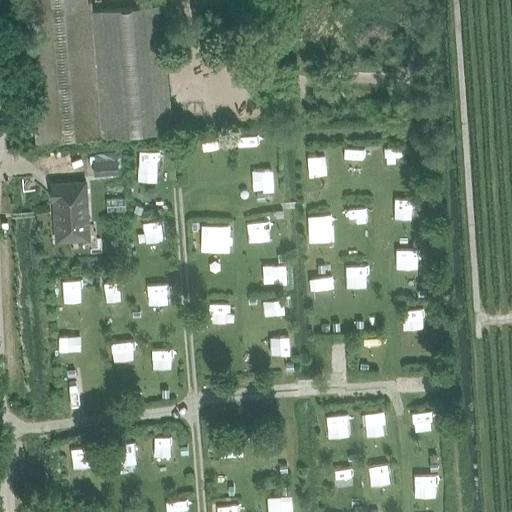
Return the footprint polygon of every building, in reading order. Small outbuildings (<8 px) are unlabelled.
[(88,0),(87,0),(25,0),(27,12),(26,12),(32,132),(34,131),(35,142),(102,136),(171,132),(161,3),(92,10),(91,0),(88,0)] [(326,0),(326,8),(328,8),(328,19),(342,18),(341,0),(326,0)] [(387,137),(386,156),(405,157),(406,138),(387,137)] [(341,157),(357,158),(358,139),(342,138),(341,157)] [(145,147),(146,157),(164,156),(164,146),(145,147)] [(97,159),(98,175),(108,175),(108,159),(97,159)] [(164,173),(165,161),(152,160),(151,172),(164,173)] [(256,161),(255,177),(278,178),(278,163),(256,161)] [(88,238),(85,182),(59,184),(60,198),(54,199),(57,240),(88,238)] [(369,194),(354,196),(355,217),(370,215),(369,194)] [(415,194),(397,194),(397,216),(415,216),(415,194)] [(314,228),(332,228),(331,203),(313,204),(314,228)] [(284,209),(264,209),(265,228),(285,227),(284,209)] [(213,217),(213,228),(231,227),(231,217),(213,217)] [(400,235),(401,255),(419,255),(419,235),(400,235)] [(289,252),(265,253),(266,273),(290,272),(289,252)] [(349,255),(350,274),(369,274),(369,254),(349,255)] [(106,278),(123,278),(123,266),(106,266),(106,278)] [(63,276),(63,295),(83,295),(83,275),(63,276)] [(155,277),(155,298),(171,297),(170,277),(155,277)] [(289,304),(288,286),(269,287),(270,304),(289,304)] [(211,291),(211,311),(232,311),(232,291),(211,291)] [(407,301),(408,321),(428,320),(427,300),(407,301)] [(293,324),(274,323),(273,342),(292,343),(293,324)] [(159,336),(159,357),(178,357),(178,336),(159,336)] [(118,360),(132,360),(132,345),(118,345),(118,360)] [(414,401),(414,419),(433,419),(433,401),(414,401)] [(383,402),(368,403),(369,422),(384,422),(383,402)] [(335,407),(336,425),(352,424),(351,406),(335,407)] [(237,429),(216,429),(216,449),(237,448),(237,429)] [(160,432),(161,455),(179,454),(178,432),(160,432)] [(83,461),(98,458),(95,439),(80,442),(83,461)] [(426,497),(447,496),(446,475),(426,476),(426,497)] [(168,504),(187,505),(189,488),(169,487),(168,504)] [(275,510),(296,509),(295,487),(274,488),(275,510)] [(238,511),(239,502),(218,502),(218,511),(238,511)]
